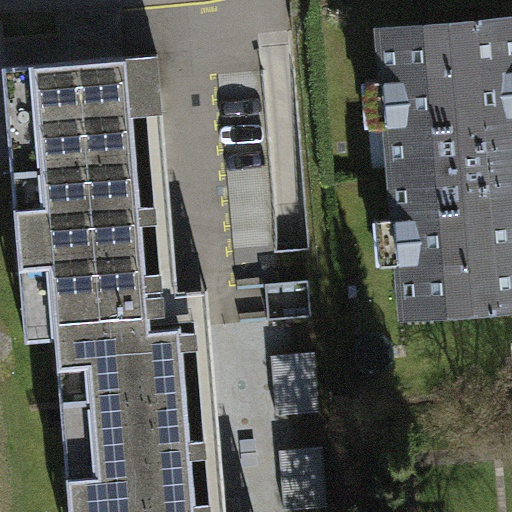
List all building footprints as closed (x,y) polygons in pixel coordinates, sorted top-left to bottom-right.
[(511,303),(511,105),(509,71),(511,70),(511,21),(382,32),(386,82),(408,80),(412,124),(390,125),(398,219),(419,217),(423,261),(401,263),(405,313),(511,303)] [(158,54),(129,57),(133,113),(148,112),(155,206),(141,207),(142,222),(157,220),(161,272),(146,272),(150,323),(195,318),(197,331),(182,332),(183,347),(198,346),(205,439),(191,439),(192,454),(207,454),(211,511),(226,511),(208,287),(178,290),(158,54)] [(129,57),(3,67),(6,103),(36,100),(45,200),(14,203),(20,272),(50,270),(56,343),(59,371),(89,368),(98,468),(67,471),(70,511),(196,511),(192,454),(191,439),(183,347),(182,332),(181,325),(151,328),(150,323),(146,272),(142,222),(141,207),(133,113),(129,57)] [(36,100),(6,103),(14,203),(45,200),(36,100)] [(50,270),(20,272),(26,345),(56,343),(50,270)] [(309,280),(266,283),(268,319),(311,316),(309,280)] [(315,352),(272,355),(276,414),(320,411),(315,352)] [(89,368),(59,371),(67,471),(98,468),(89,368)] [(323,447),(280,450),(284,509),(328,506),(323,447)]
